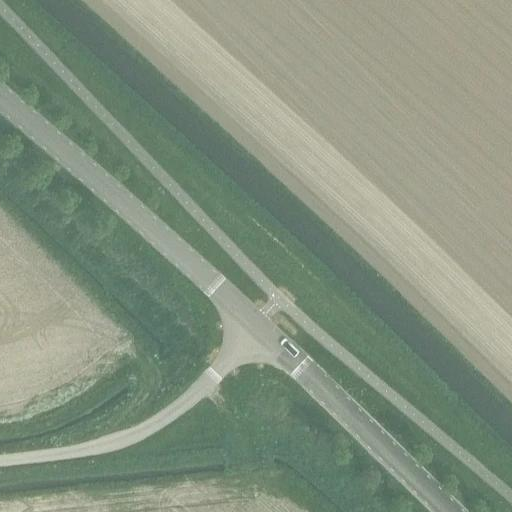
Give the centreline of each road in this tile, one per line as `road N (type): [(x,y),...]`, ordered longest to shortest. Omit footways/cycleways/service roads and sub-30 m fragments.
road 1 (secondary): [(257,325),(0,99)]
road 2 (unclassified): [(0,460),(95,449),(144,431),(187,400),(257,325)]
road 3 (secondary): [(446,511),(257,325)]
